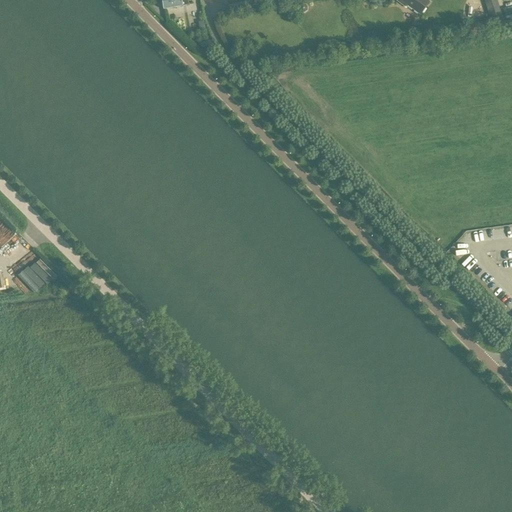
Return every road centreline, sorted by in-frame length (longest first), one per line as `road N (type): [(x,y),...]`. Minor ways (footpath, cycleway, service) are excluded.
road 1 (unclassified): [(493,366),(128,0)]
road 2 (unclassified): [(325,511),(0,183)]
road 3 (track): [(511,343),(216,38)]
